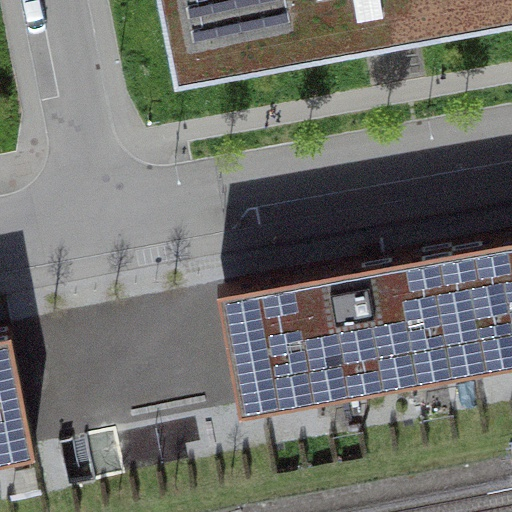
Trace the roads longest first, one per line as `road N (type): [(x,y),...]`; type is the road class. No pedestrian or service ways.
road 1 (residential): [(511,139),(97,215)]
road 2 (residential): [(97,215),(54,0)]
